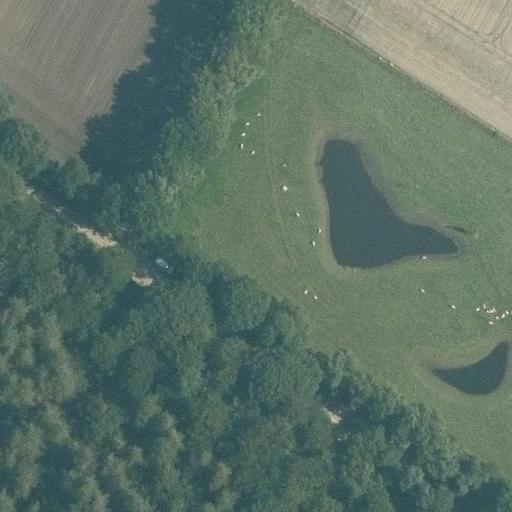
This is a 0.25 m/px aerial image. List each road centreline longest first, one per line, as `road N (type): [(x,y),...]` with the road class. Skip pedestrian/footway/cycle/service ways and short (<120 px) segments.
road 1 (track): [(0,166),(471,511)]
road 2 (track): [(105,262),(248,0)]
road 3 (unknown): [(234,511),(232,468),(114,388)]
road 4 (unknown): [(114,388),(0,309)]
road 5 (unknown): [(114,388),(0,447)]
